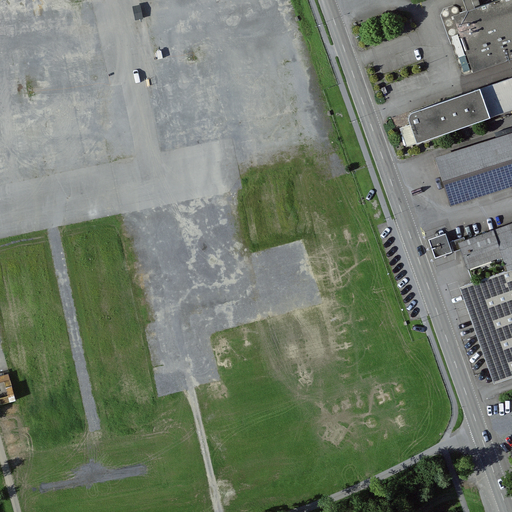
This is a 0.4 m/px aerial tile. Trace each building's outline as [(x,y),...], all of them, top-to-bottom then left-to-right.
[(511,0),(488,0),(473,5),(493,64),(511,57),(511,0)] [(511,77),(413,115),(425,145),(511,111),(511,77)] [(511,134),(440,157),(454,205),(511,187),(511,134)] [(511,223),(463,241),(472,266),(505,254),(511,271),(511,270),(511,223)] [(445,234),(429,239),(435,258),(451,253),(445,234)] [(511,270),(465,287),(498,383),(511,378),(511,270)]
